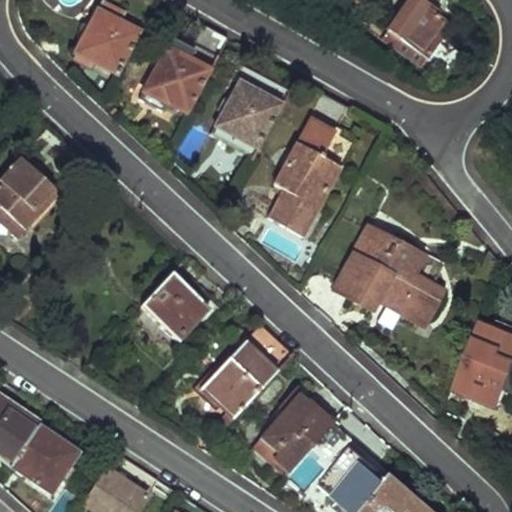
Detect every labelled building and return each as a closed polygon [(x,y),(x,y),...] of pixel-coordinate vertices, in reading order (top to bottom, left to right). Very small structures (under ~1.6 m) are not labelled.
[(156,3),(151,0),(127,0),(120,16),(97,6),(73,56),(116,79),(156,3)] [(328,0),(358,20),(371,0),(328,0)] [(425,6),(416,0),(409,0),(381,42),(420,70),(450,27),(424,8),(425,6)] [(227,43),(204,30),(190,56),(168,45),(138,103),(161,115),(165,108),(186,119),(227,43)] [(295,81),(271,67),(256,98),(235,88),(213,132),(256,155),(295,81)] [(347,111),(321,96),(271,193),(277,196),(264,223),(298,241),(351,146),(333,136),(347,111)] [(190,125),(175,156),(191,163),(206,132),(190,125)] [(0,220),(20,239),(56,201),(36,182),(66,149),(46,131),(0,182),(0,220)] [(423,263),(368,232),(335,294),(370,313),(383,292),(390,296),(384,306),(422,327),(439,295),(413,280),(423,263)] [(494,295),(505,271),(488,251),(476,285),(494,295)] [(171,279),(141,310),(178,344),(213,307),(191,287),(185,292),(171,279)] [(379,307),(371,319),(389,330),(397,318),(379,307)] [(482,323),(453,391),(499,410),(508,393),(511,394),(511,329),(498,324),(496,329),(482,323)] [(237,417),(292,358),(258,328),(201,393),(221,411),(226,407),(237,417)] [(287,473),(330,428),(297,397),(258,438),(277,456),(274,460),(287,473)] [(0,453),(13,462),(36,425),(0,401),(0,441),(2,443),(0,447),(0,453)] [(13,462),(10,467),(53,494),(78,452),(36,425),(13,462)] [(277,456),(258,438),(249,448),(283,478),(287,473),(274,460),(277,456)] [(346,511),(362,511),(390,481),(352,448),(318,486),(346,511)] [(136,511),(156,483),(114,456),(80,508),(85,511),(136,511)] [(422,511),(390,481),(362,511),(422,511)] [(200,511),(180,498),(171,511),(200,511)]
